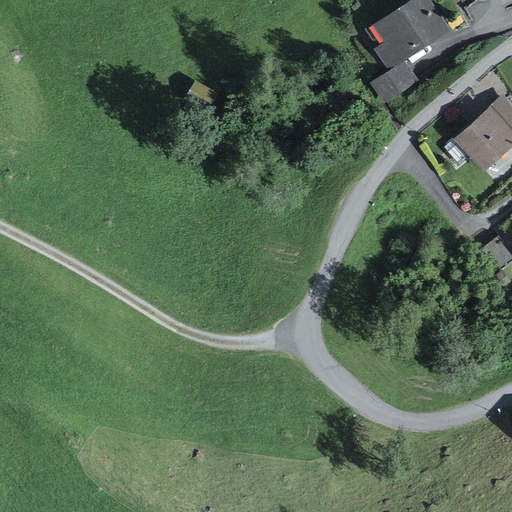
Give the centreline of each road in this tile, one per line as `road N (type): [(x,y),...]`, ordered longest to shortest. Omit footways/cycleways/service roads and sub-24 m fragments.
road 1 (residential): [(511,52),(414,134),(357,212),(313,334),(329,374),(367,406),(418,421),(459,417),(511,395)]
road 2 (trunk): [(511,239),(0,377)]
road 3 (track): [(313,334),(217,343),(173,326),(0,223)]
